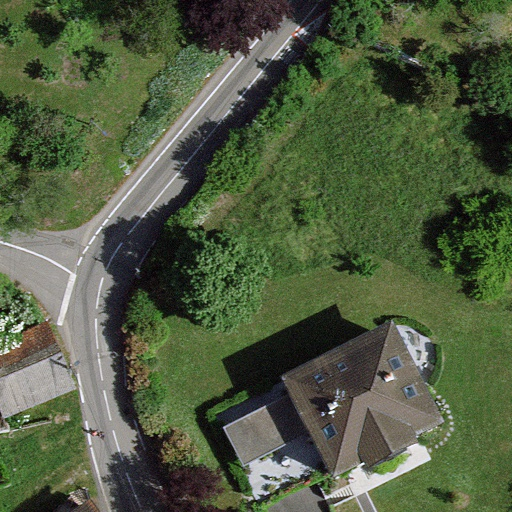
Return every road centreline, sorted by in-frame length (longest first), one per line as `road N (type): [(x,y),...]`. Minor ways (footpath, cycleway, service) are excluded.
road 1 (residential): [(102,290),(112,259),(325,0)]
road 2 (residential): [(143,511),(101,363),(102,290)]
